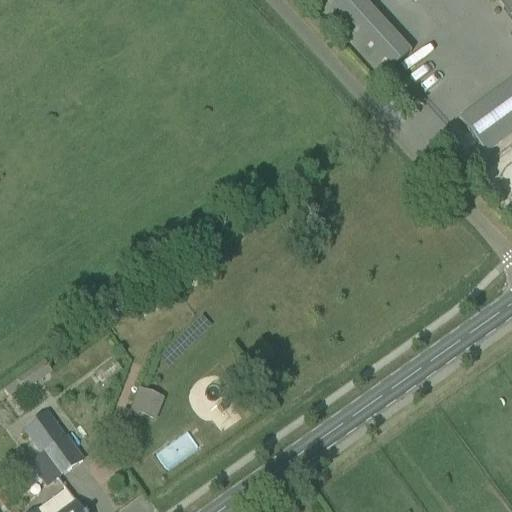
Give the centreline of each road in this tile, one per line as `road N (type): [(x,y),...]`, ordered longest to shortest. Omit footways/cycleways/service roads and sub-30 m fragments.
road 1 (unclassified): [(272,0),(511,265)]
road 2 (tertiary): [(222,511),(511,306)]
